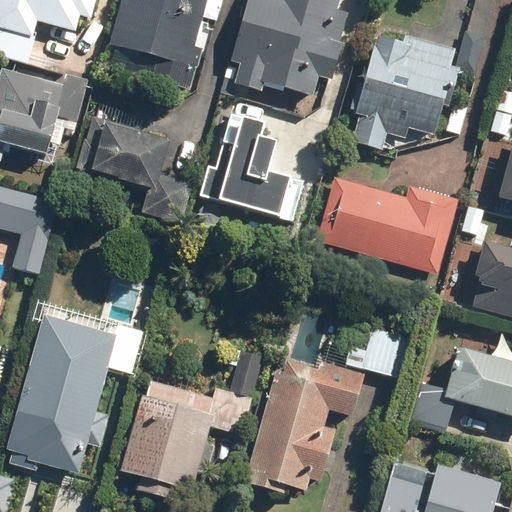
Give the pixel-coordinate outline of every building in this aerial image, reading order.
[(0,0),(0,52),(32,62),(43,25),(75,34),(79,17),(91,21),(96,0),(0,0)] [(124,0),(108,71),(199,93),(221,0),(124,0)] [(244,0),(227,90),(261,97),(263,86),(316,96),(320,78),(335,81),(350,0),(244,0)] [(351,143),(396,154),(395,158),(424,165),(425,161),(442,165),(448,143),(442,141),(444,133),(459,137),(467,105),(451,101),(460,67),(452,65),(456,46),(406,34),(404,41),(377,34),(369,67),(364,66),(353,113),(358,114),(351,143)] [(0,69),(0,162),(39,173),(41,167),(52,170),(58,147),(63,148),(67,134),(70,135),(82,90),(0,68),(0,69)] [(225,132),(213,129),(196,197),(295,221),(305,179),(292,176),(269,170),(277,140),(265,137),(268,121),(230,112),(225,132)] [(93,119),(88,141),(82,139),(75,170),(144,186),(137,214),(186,225),(193,198),(179,195),(183,178),(165,174),(174,138),(93,119)] [(511,139),(498,199),(511,202),(511,139)] [(396,194),(331,175),(311,241),(436,278),(458,202),(398,185),(396,194)] [(0,187),(0,228),(21,233),(13,270),(42,276),(59,201),(0,187)] [(484,209),(467,207),(463,234),(480,237),(484,209)] [(511,244),(482,238),(467,308),(511,318),(511,244)] [(80,471),(88,445),(108,451),(117,419),(97,413),(119,337),(45,316),(7,450),(80,471)] [(352,323),(345,366),(404,376),(412,334),(352,323)] [(407,425),(446,436),(455,404),(511,419),(511,361),(460,347),(448,390),(419,382),(407,425)] [(237,366),(231,391),(253,396),(263,356),(230,348),(226,363),(237,366)] [(248,484),(270,488),(271,483),(304,489),(306,479),(328,483),(337,431),(327,429),(330,411),(355,416),(362,374),(272,357),(248,484)] [(215,446),(208,444),(215,415),(142,397),(127,458),(125,457),(121,473),(203,493),(215,446)] [(395,457),(379,511),(494,511),(501,487),(503,482),(436,463),(435,468),(395,457)] [(0,511),(11,511),(19,480),(0,475),(0,511)]
